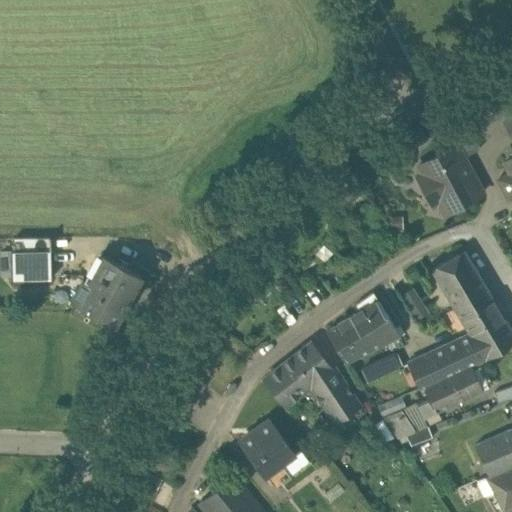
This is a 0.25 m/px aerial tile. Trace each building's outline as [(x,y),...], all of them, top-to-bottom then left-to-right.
[(511,113),(503,118),(511,134),(511,113)] [(479,148),(464,119),(438,133),(447,149),(454,145),(461,158),(479,148)] [(461,158),(454,145),(447,149),(420,164),(425,173),(418,177),(432,203),(443,197),(450,210),(480,194),(461,158)] [(511,154),(507,157),(506,165),(506,166),(509,172),(499,177),(508,195),(511,192),(511,154)] [(371,201),(349,216),(354,224),(358,221),(361,226),(371,220),(377,230),(386,223),(371,201)] [(50,236),(14,237),(14,250),(50,249),(50,236)] [(14,250),(12,250),(13,279),(51,277),(50,249),(14,250)] [(463,250),(431,269),(454,308),(455,308),(486,289),(463,250)] [(103,255),(88,283),(91,285),(79,306),(114,325),(141,275),(103,255)] [(82,279),(70,301),(79,306),(91,285),(88,283),(82,279)] [(413,283),(398,291),(413,318),(428,310),(413,283)] [(511,332),(486,289),(455,308),(470,334),(464,336),(407,362),(419,387),(423,385),(479,359),(480,360),(486,357),(511,342),(511,332)] [(357,312),(326,330),(346,362),(399,335),(395,328),(373,292),(354,306),(357,312)] [(399,325),(395,328),(399,335),(403,333),(399,325)] [(310,341),(264,377),(285,404),(311,385),(331,369),(330,368),(310,341)] [(396,352),(361,369),(367,382),(403,365),(396,352)] [(479,359),(423,385),(429,398),(417,404),(423,417),(482,389),(482,388),(491,383),(480,360),(479,359)] [(359,404),(333,366),(330,368),(331,369),(311,385),(334,420),(359,404)] [(188,372),(167,403),(185,415),(206,385),(188,372)] [(511,385),(493,392),(497,403),(511,397),(511,385)] [(398,393),(377,404),(382,414),(403,403),(398,393)] [(403,413),(386,420),(398,437),(414,430),(403,413)] [(294,454),(269,418),(239,441),(264,475),(280,464),(289,476),(310,461),(300,447),(294,452),(295,453),(294,454)] [(414,430),(406,434),(410,445),(432,437),(427,426),(414,430)] [(511,427),(474,444),(488,475),(511,465),(511,427)] [(160,476),(134,464),(128,477),(154,490),(160,476)] [(511,465),(488,475),(477,480),(493,511),(495,511),(503,508),(504,509),(511,505),(511,465)] [(263,511),(234,475),(199,503),(205,511),(263,511)]
